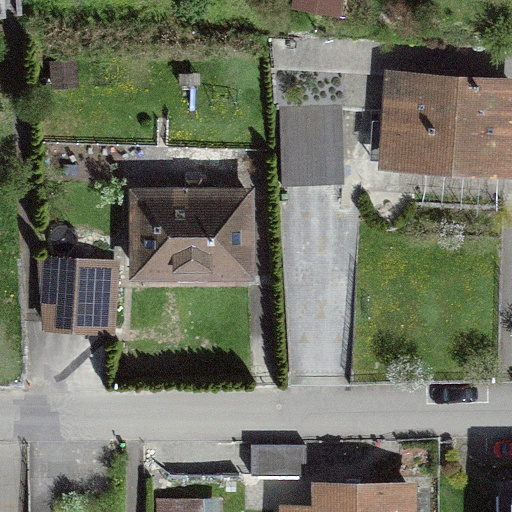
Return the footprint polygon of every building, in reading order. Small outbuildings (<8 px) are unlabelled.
[(399,161),(504,167),(509,82),(392,75),(389,120),(402,121),(399,161)] [(341,104),(279,106),(281,184),(344,182),(341,104)] [(247,270),(247,191),(217,191),(217,186),(166,186),(166,191),(136,191),(136,269),(247,270)] [(43,321),(110,325),(113,265),(39,261),(43,321)] [(250,444),(250,473),(305,473),(305,444),(250,444)] [(89,460),(70,459),(71,506),(89,506),(89,460)] [(408,511),(408,487),(320,486),(320,510),(287,510),(287,511),(408,511)]
